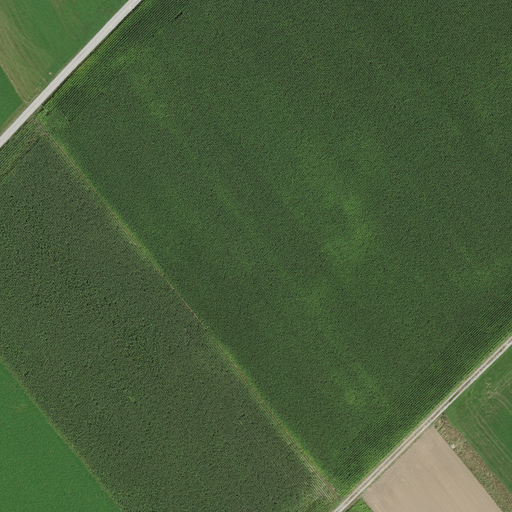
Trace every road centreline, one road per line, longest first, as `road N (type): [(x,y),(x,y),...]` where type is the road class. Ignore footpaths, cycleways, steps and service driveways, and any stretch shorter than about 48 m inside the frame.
road 1 (track): [(335,511),(511,337)]
road 2 (track): [(0,140),(136,0)]
